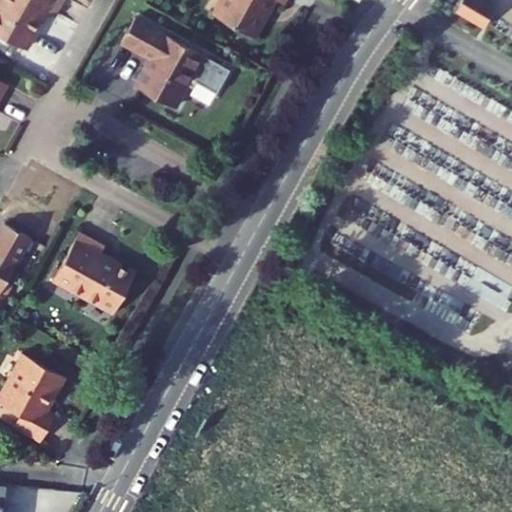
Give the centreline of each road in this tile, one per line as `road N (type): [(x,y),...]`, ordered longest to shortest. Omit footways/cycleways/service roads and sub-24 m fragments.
road 1 (residential): [(238,263),(26,143),(53,96)]
road 2 (residential): [(101,511),(238,263)]
road 3 (residential): [(265,215),(352,58),(394,0)]
road 4 (residential): [(53,96),(265,215)]
